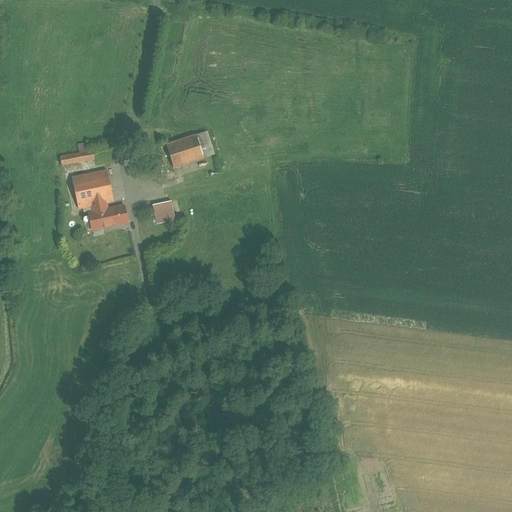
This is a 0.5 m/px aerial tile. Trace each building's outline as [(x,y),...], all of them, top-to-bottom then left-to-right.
[(197,135),(167,145),(174,168),(205,158),(197,135)] [(93,151),(60,157),(62,165),(95,159),(93,151)] [(108,170),(73,178),(79,209),(91,206),(107,203),(114,201),(108,170)] [(63,173),(48,176),(49,185),(65,182),(63,173)] [(65,182),(49,185),(51,195),(54,214),(71,210),(68,192),(67,192),(65,182)] [(171,201),(154,205),(158,223),(175,219),(171,201)] [(125,206),(109,209),(107,203),(91,206),(93,213),(89,213),(93,230),(129,222),(125,206)]
